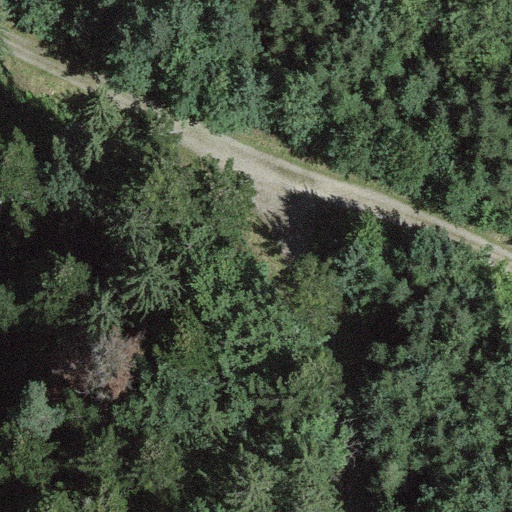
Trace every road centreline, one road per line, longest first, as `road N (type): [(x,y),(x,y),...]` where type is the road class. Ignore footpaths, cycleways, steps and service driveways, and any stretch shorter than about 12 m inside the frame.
road 1 (track): [(0,31),(266,161),(511,260)]
road 2 (track): [(355,511),(334,350),(266,161)]
